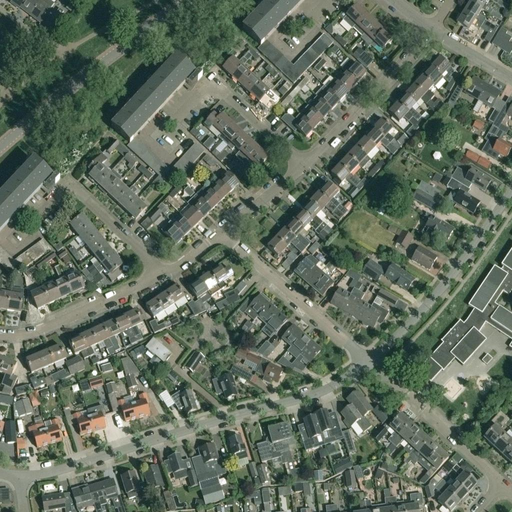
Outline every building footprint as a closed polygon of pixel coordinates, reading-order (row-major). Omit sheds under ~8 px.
[(26,0),(11,0),(10,1),(11,2),(10,4),(15,8),(17,6),(20,9),(26,0)] [(26,0),(20,9),(30,16),(40,2),(42,0),(26,0)] [(252,39),(260,47),(263,45),(261,43),(301,0),(271,0),(242,30),(251,38),(250,38),(251,40),(252,39)] [(483,11),(490,15),(499,21),(501,17),(492,11),(485,7),(489,1),(488,0),(472,0),(470,3),(483,11)] [(488,0),(489,1),(509,13),(511,9),(499,1),(499,0),(488,0)] [(46,7),(40,2),(30,16),(39,24),(50,10),(52,7),(48,4),(46,7)] [(464,13),(475,20),(496,33),(498,30),(485,21),(486,20),(478,15),(481,11),(482,11),(483,11),(470,3),(464,13)] [(365,15),(356,7),(342,21),(351,30),(353,28),(356,25),(365,15)] [(39,24),(41,25),(39,27),(44,30),(45,28),(49,31),(60,17),(59,17),(63,12),(59,9),(56,14),(50,10),(39,24)] [(464,13),(457,24),(468,31),(472,25),(479,30),(480,29),(488,34),(484,40),(489,44),(496,33),(475,20),(464,13)] [(368,31),(374,24),(368,17),(365,15),(356,25),(353,28),(362,37),(365,34),(368,31)] [(383,32),(374,24),(368,31),(365,34),(362,37),(360,39),(365,44),(363,46),(367,50),(371,46),(370,46),(374,42),(383,32)] [(492,45),(497,48),(503,40),(505,36),(505,35),(507,33),(501,29),(492,45)] [(347,43),(351,39),(341,30),(338,34),(347,43)] [(370,46),(371,46),(374,49),(377,46),(383,51),(393,41),(383,32),(374,42),(370,46)] [(328,48),(333,44),(324,35),(320,39),(328,48)] [(334,40),(339,44),(342,40),(338,36),(334,40)] [(511,51),(511,45),(508,43),(511,39),(505,36),(503,40),(497,48),(510,56),(511,51)] [(320,39),(315,44),(324,53),(328,48),(320,39)] [(347,44),(342,40),(339,44),(343,48),(347,44)] [(257,50),(262,55),(271,45),(266,41),(263,45),(260,47),(257,50)] [(319,57),(324,53),(315,44),(310,49),(319,57)] [(262,55),(266,59),(275,49),(271,45),(262,55)] [(331,50),(335,54),(338,51),(339,49),(335,46),(331,50)] [(247,53),(237,64),(242,68),(251,57),(255,54),(250,49),(247,53)] [(266,59),(271,63),(280,54),(275,49),(266,59)] [(310,49),(306,53),(315,61),(319,57),(310,49)] [(311,66),(315,61),(306,53),(302,58),(311,66)] [(356,53),(352,56),(357,61),(360,57),(356,53)] [(364,53),(360,57),(357,61),(366,69),(373,61),(364,53)] [(260,58),(255,54),(251,57),(256,62),(260,58)] [(271,63),(276,68),(284,58),(280,54),(271,63)] [(443,57),(441,59),(440,58),(439,59),(438,58),(433,63),(434,64),(431,68),(443,79),(448,84),(453,87),(456,81),(450,78),(451,76),(455,72),(450,68),(446,64),(448,62),(443,57)] [(121,137),(129,145),(131,142),(129,141),(185,80),(193,87),(202,78),(198,74),(196,77),(175,58),(111,128),(119,136),(120,138),(121,137)] [(276,68),(280,72),(289,63),(284,58),(276,68)] [(302,58),(297,62),(306,71),(311,66),(302,58)] [(223,69),(232,78),(242,68),(237,64),(232,59),(223,69)] [(322,68),(326,63),(322,60),(318,64),(322,68)] [(341,69),(346,74),(347,73),(357,83),(366,74),(355,65),(350,60),(341,69)] [(133,62),(125,71),(134,80),(142,70),(133,62)] [(293,84),(306,71),(297,62),(293,67),(293,84)] [(293,67),(289,63),(280,72),(293,84),(293,67)] [(318,73),(322,68),(318,64),(314,69),(318,73)] [(264,70),(269,74),(273,71),(268,66),(264,70)] [(232,78),(241,87),(244,83),(251,76),(242,68),(232,78)] [(443,79),(431,68),(428,71),(427,70),(425,70),(420,75),(433,87),(435,89),(443,79)] [(269,74),(274,79),(277,75),(273,71),(269,74)] [(347,73),(346,74),(338,83),(348,93),(357,83),(347,73)] [(428,91),(433,87),(420,75),(416,80),(416,81),(417,83),(414,86),(430,101),(434,97),(428,91)] [(241,87),(250,95),(260,85),(251,76),(244,83),(241,87)] [(306,78),(301,82),(305,86),(309,81),(306,78)] [(487,86),(474,78),(465,93),(478,101),(479,99),(487,86)] [(340,102),(348,93),(338,83),(334,79),(326,88),(329,92),(340,102)] [(301,91),(305,86),(301,82),(297,87),(301,91)] [(291,88),(286,84),(283,88),(288,92),(291,88)] [(250,95),(259,103),(269,93),(260,85),(250,95)] [(430,101),(414,86),(406,95),(416,105),(421,100),(430,109),(433,112),(438,108),(434,104),(430,101)] [(449,101),(454,104),(463,89),(458,86),(449,101)] [(478,101),(491,109),(500,94),(498,92),(498,90),(494,88),(492,89),(487,86),(479,99),(478,101)] [(315,96),(316,96),(321,101),(332,111),(340,102),(329,92),(326,88),(324,87),(315,96)] [(278,102),(269,93),(259,103),(269,112),(278,102)] [(416,105),(406,95),(397,104),(408,114),(412,109),(416,105)] [(288,104),(292,100),(289,96),(284,101),(288,104)] [(323,120),(332,111),(321,101),(316,96),(307,105),(308,106),(312,110),(323,120)] [(412,118),(408,114),(397,104),(388,113),(399,123),(404,118),(408,123),(412,118)] [(500,113),(494,124),(492,127),(498,130),(505,134),(505,135),(506,136),(509,131),(500,126),(505,117),(506,117),(507,115),(511,118),(511,105),(511,108),(506,104),(500,113)] [(315,129),(323,120),(312,110),(308,106),(300,115),(315,129)] [(421,118),(412,109),(408,114),(412,118),(417,123),(421,126),(425,121),(421,118)] [(495,110),(488,121),(494,124),(500,113),(495,110)] [(288,116),(286,116),(285,117),(284,117),(281,121),(294,133),(297,130),(306,138),(315,129),(300,115),(294,121),(290,117),(289,116),(288,116)] [(214,116),(204,126),(209,131),(213,127),(221,135),(231,125),(222,116),(218,120),(214,116)] [(421,126),(417,123),(412,118),(408,123),(413,127),(416,131),(421,126)] [(382,120),(373,129),(397,152),(401,147),(397,144),(387,135),(392,130),(382,120)] [(240,133),(231,125),(221,135),(218,138),(228,147),(231,144),(232,143),(240,133)] [(187,126),(183,130),(191,138),(195,135),(187,126)] [(488,143),(483,151),(483,154),(494,160),(496,160),(499,155),(506,159),(511,148),(511,147),(501,141),(505,135),(505,134),(498,130),(492,127),(484,141),(488,143)] [(373,129),(368,135),(365,138),(375,148),(380,144),(389,153),(392,156),(397,152),(373,129)] [(249,142),(240,133),(232,143),(231,144),(228,147),(232,151),(235,148),(240,152),(246,145),(249,142)] [(215,142),(210,138),(202,146),(207,151),(215,142)] [(367,157),(375,148),(365,138),(356,148),(367,157)] [(126,148),(131,152),(139,143),(135,139),(131,142),(129,145),(126,148)] [(114,142),(105,151),(110,155),(119,146),(114,142)] [(246,163),(249,161),(255,153),(258,150),(249,142),(246,145),(240,152),(235,157),(244,165),(246,163)] [(143,147),(139,143),(131,152),(135,156),(143,147)] [(204,153),(195,145),(191,149),(200,157),(204,153)] [(135,156),(140,160),(148,151),(143,147),(135,156)] [(367,157),(356,148),(348,157),(358,166),(362,170),(370,161),(367,157)] [(191,149),(187,154),(196,162),(200,157),(191,149)] [(251,165),(252,164),(258,169),(268,159),(258,150),(255,153),(249,161),(246,163),(248,166),(251,165)] [(144,164),(152,155),(148,151),(140,160),(144,164)] [(220,155),(215,151),(211,154),(216,159),(220,155)] [(477,164),(487,171),(491,164),(480,158),(480,159),(468,151),(465,156),(477,164)] [(187,154),(183,158),(192,166),(196,162),(187,154)] [(133,167),(137,163),(128,155),(124,159),(133,167)] [(144,164),(149,168),(157,159),(152,155),(144,164)] [(216,159),(221,163),(224,160),(220,155),(216,159)] [(94,183),(98,186),(109,175),(101,167),(106,161),(101,156),(87,170),(88,171),(89,171),(92,174),(89,178),(90,179),(88,180),(93,184),(94,183)] [(207,156),(202,161),(206,164),(208,165),(210,166),(213,166),(215,165),(217,163),(211,158),(210,159),(207,156)] [(339,166),(350,176),(358,166),(348,157),(339,166)] [(188,171),(192,166),(183,158),(178,162),(188,171)] [(153,172),(161,163),(157,159),(149,168),(153,172)] [(0,229),(43,184),(50,191),(59,181),(55,178),(53,180),(33,161),(0,196),(0,229)] [(178,162),(174,167),(183,175),(188,171),(178,162)] [(381,162),(376,166),(380,170),(384,165),(381,162)] [(125,176),(128,171),(119,163),(115,168),(125,176)] [(153,172),(157,176),(166,168),(161,163),(153,172)] [(339,166),(330,175),(341,185),(346,180),(350,176),(339,166)] [(376,174),(380,170),(376,166),(372,171),(376,174)] [(147,172),(141,167),(137,171),(143,176),(147,172)] [(174,167),(170,171),(176,176),(179,180),(183,175),(174,167)] [(162,180),(170,172),(166,168),(157,176),(159,178),(162,180)] [(195,176),(199,172),(195,168),(191,173),(195,176)] [(472,185),(484,193),(491,182),(472,170),(467,178),(464,177),(466,174),(457,169),(451,179),(451,180),(470,191),(468,190),(472,185)] [(102,190),(101,192),(105,196),(107,195),(118,184),(122,180),(113,171),(109,175),(98,186),(102,190)] [(170,171),(170,172),(162,180),(164,183),(167,185),(176,176),(170,171)] [(220,176),(224,179),(219,184),(229,194),(238,186),(228,176),(229,175),(225,171),(220,176)] [(143,176),(149,181),(152,177),(147,172),(143,176)] [(234,176),(238,180),(242,177),(237,172),(234,176)] [(191,173),(187,178),(190,181),(195,176),(191,173)] [(363,188),(359,184),(350,176),(346,180),(355,189),(359,193),(363,188)] [(164,183),(162,180),(159,178),(152,185),(158,190),(164,183)] [(363,188),(367,183),(364,180),(359,184),(363,188)] [(454,203),(472,215),(479,204),(467,196),(470,191),(451,180),(446,188),(459,195),(454,203)] [(128,193),(118,184),(107,195),(117,204),(128,193)] [(220,203),(229,194),(219,184),(210,193),(220,203)] [(331,189),(327,185),(318,194),(329,204),(343,217),(353,207),(348,203),(343,208),(333,199),(338,194),(337,194),(340,191),(334,186),(331,189)] [(178,187),(174,191),(176,193),(177,195),(182,190),(178,187)] [(173,200),(177,195),(176,193),(174,191),(169,196),(173,200)] [(117,204),(126,213),(137,201),(128,193),(117,204)] [(210,193),(201,202),(211,212),(220,203),(210,193)] [(325,208),(332,214),(331,215),(339,222),(343,217),(329,204),(318,194),(310,203),(320,213),(325,208)] [(211,212),(201,202),(196,196),(191,200),(197,206),(192,210),(202,220),(211,212)] [(126,213),(135,221),(146,210),(137,201),(126,213)] [(310,203),(301,212),(312,222),(316,217),(320,213),(310,203)] [(164,216),(168,211),(161,205),(157,210),(161,213),(164,216)] [(161,214),(157,210),(148,219),(152,223),(161,214)] [(192,210),(183,219),(193,229),(202,220),(192,210)] [(312,222),(301,212),(293,221),(303,231),(308,226),(312,222)] [(422,235),(435,243),(438,238),(447,242),(454,230),(437,220),(437,221),(432,218),(432,217),(427,213),(422,220),(428,224),(422,235)] [(70,227),(78,237),(90,227),(82,217),(70,227)] [(312,222),(319,228),(322,232),(328,237),(332,232),(323,224),(316,217),(312,222)] [(184,238),(193,229),(183,219),(174,227),(184,238)] [(306,250),(310,245),(299,235),(303,231),(293,221),(284,230),(306,250)] [(318,236),(322,232),(319,228),(312,222),(308,226),(315,232),(314,233),(318,236)] [(78,237),(86,247),(98,237),(90,227),(78,237)] [(174,227),(165,236),(175,246),(184,238),(174,227)] [(17,228),(11,235),(21,243),(26,237),(17,228)] [(276,239),(286,249),(291,245),(301,255),(306,250),(284,230),(276,239)] [(413,238),(402,232),(395,244),(406,251),(413,238)] [(106,247),(98,237),(86,247),(94,257),(100,252),(106,247)] [(276,239),(267,249),(278,258),(286,249),(276,239)] [(43,241),(38,244),(45,254),(50,251),(43,241)] [(312,256),(320,246),(316,243),(307,252),(312,256)] [(41,258),(45,254),(38,244),(33,248),(41,258)] [(60,244),(54,249),(57,253),(63,249),(60,244)] [(81,258),(85,255),(77,244),(73,246),(81,258)] [(96,271),(102,267),(103,266),(114,257),(106,247),(100,252),(94,257),(98,262),(92,266),(96,271)] [(36,261),(41,258),(33,248),(29,251),(36,261)] [(73,257),(77,254),(73,248),(68,251),(73,257)] [(429,272),(437,259),(419,248),(411,261),(429,272)] [(511,316),(494,305),(502,292),(508,296),(511,291),(511,250),(501,266),(503,268),(500,272),(494,268),(468,307),(474,310),(466,322),(463,325),(459,321),(441,342),(443,344),(418,372),(430,383),(442,371),(443,372),(455,359),(463,366),(486,341),(478,334),(485,323),(511,341),(511,343),(509,348),(511,349),(511,316)] [(31,265),(36,261),(29,251),(24,255),(31,265)] [(57,257),(60,260),(67,255),(64,252),(57,257)] [(291,253),(286,258),(289,261),(293,264),(297,259),(293,256),(291,253)] [(0,265),(2,267),(10,259),(6,254),(0,260),(0,265)] [(42,262),(45,265),(56,257),(53,254),(49,257),(42,262)] [(77,263),(82,260),(77,254),(73,257),(77,263)] [(26,268),(31,265),(24,255),(19,258),(26,268)] [(294,273),(304,281),(315,268),(319,264),(310,256),(306,260),(294,273)] [(122,275),(118,270),(122,267),(114,257),(103,266),(102,267),(96,271),(99,274),(105,270),(110,276),(107,278),(112,284),(122,275)] [(21,272),(26,268),(19,258),(14,262),(21,272)] [(8,273),(13,273),(14,262),(10,259),(2,267),(8,273)] [(396,278),(401,271),(392,265),(387,272),(370,260),(361,273),(376,283),(382,275),(389,280),(393,275),(396,278)] [(38,270),(45,265),(42,262),(35,266),(38,270)] [(72,295),(65,279),(59,266),(54,268),(60,282),(54,285),(61,300),(71,295),(72,295)] [(226,288),(222,283),(233,276),(228,270),(223,273),(220,268),(209,275),(221,292),(226,288)] [(324,276),(315,268),(304,281),(313,289),(324,276)] [(35,273),(32,269),(25,274),(28,278),(35,273)] [(90,276),(86,270),(81,273),(86,279),(90,276)] [(414,280),(401,271),(396,278),(393,275),(389,280),(393,283),(406,292),(414,280)] [(93,283),(95,282),(93,279),(97,276),(95,272),(90,276),(86,279),(96,292),(98,290),(93,283)] [(72,295),(84,289),(77,274),(65,279),(72,295)] [(207,294),(210,299),(221,292),(209,275),(199,282),(207,294)] [(334,284),(324,276),(313,289),(322,297),(334,284)] [(353,280),(349,288),(353,290),(358,283),(353,280)] [(197,301),(207,294),(199,282),(189,289),(197,301)] [(362,285),(358,283),(353,290),(358,293),(362,285)] [(49,305),(61,300),(54,285),(43,290),(42,290),(49,305)] [(176,287),(166,294),(174,306),(184,299),(176,287)] [(380,291),(374,288),(371,293),(377,296),(380,291)] [(350,295),(339,289),(330,304),(341,311),(350,295)] [(37,311),(49,305),(42,290),(43,290),(30,295),(37,311)] [(227,301),(239,296),(235,291),(224,296),(227,301)] [(393,309),(398,301),(380,291),(377,296),(376,299),(393,309)] [(10,296),(0,293),(0,310),(7,312),(8,305),(10,296)] [(156,301),(164,313),(174,306),(166,294),(156,301)] [(341,311),(352,317),(361,301),(350,295),(341,311)] [(7,312),(20,314),(23,298),(10,296),(8,305),(7,312)] [(254,322),(257,318),(269,305),(268,304),(269,302),(264,298),(263,299),(259,297),(248,310),(244,314),(254,322)] [(156,301),(145,308),(153,320),(164,313),(156,301)] [(194,305),(198,311),(200,315),(206,312),(204,308),(199,301),(194,305)] [(219,311),(229,307),(225,301),(215,306),(219,311)] [(361,301),(352,317),(362,323),(368,314),(373,304),(371,307),(361,301)] [(198,311),(194,305),(192,302),(187,306),(192,313),(194,318),(200,315),(198,311)] [(367,327),(368,327),(368,326),(372,329),(375,324),(379,326),(382,321),(384,322),(389,313),(373,304),(368,314),(362,323),(363,323),(362,324),(362,326),(366,328),(367,327)] [(278,313),(269,305),(257,318),(266,326),(278,313)] [(142,340),(136,327),(142,325),(136,312),(125,317),(131,330),(135,338),(137,343),(142,340)] [(278,313),(266,326),(261,332),(270,340),(275,334),(276,334),(287,321),(278,313)] [(131,345),(137,343),(135,338),(131,330),(125,317),(114,322),(120,335),(125,332),(129,341),(131,345)] [(163,325),(158,327),(155,321),(149,324),(154,335),(165,329),(163,325)] [(114,322),(102,328),(111,346),(116,343),(113,338),(120,335),(114,322)] [(303,335),(294,326),(282,340),(291,348),(303,335)] [(112,348),(111,346),(102,328),(91,333),(97,345),(103,343),(107,351),(106,351),(109,356),(114,353),(112,348)] [(91,333),(80,338),(89,358),(94,356),(91,348),(97,345),(91,333)] [(312,343),(303,335),(291,348),(300,356),(312,343)] [(84,360),(89,358),(80,338),(69,343),(75,356),(81,353),(84,360)] [(172,355),(153,339),(145,349),(164,365),(172,355)] [(256,354),(261,357),(270,346),(266,342),(256,354)] [(312,343),(300,356),(291,366),(290,367),(294,369),(302,373),(306,368),(300,363),(304,359),(310,364),(321,351),(312,343)] [(270,346),(261,357),(267,359),(275,350),(270,346)] [(54,365),(66,360),(60,347),(49,352),(54,365)] [(137,359),(136,358),(135,355),(144,350),(142,347),(130,353),(134,361),(137,359)] [(262,360),(261,361),(249,354),(239,349),(236,356),(246,360),(246,361),(258,367),(255,373),(264,377),(265,377),(262,381),(269,384),(272,379),(277,382),(282,372),(277,369),(277,368),(270,365),(270,364),(262,360)] [(43,370),(54,365),(49,352),(37,357),(43,370)] [(196,353),(185,369),(192,374),(199,364),(200,364),(204,359),(196,353)] [(492,360),(487,356),(482,362),(486,366),(492,360)] [(37,357),(26,361),(31,374),(43,370),(37,357)] [(78,358),(72,361),(78,373),(84,370),(78,358)] [(282,367),(287,362),(282,358),(276,364),(282,367)] [(16,365),(5,360),(0,371),(0,373),(5,376),(1,385),(13,390),(17,379),(12,376),(16,365)] [(71,376),(78,373),(72,361),(65,364),(71,376)] [(103,374),(112,371),(110,364),(100,367),(103,374)] [(164,375),(174,384),(179,379),(168,370),(164,375)] [(237,376),(254,386),(258,379),(240,370),(237,376)] [(58,373),(60,378),(61,381),(71,376),(70,374),(66,375),(64,371),(58,373)] [(60,378),(58,373),(51,377),(54,384),(61,381),(60,378)] [(132,376),(125,378),(129,390),(136,388),(132,376)] [(212,381),(217,396),(223,394),(224,394),(226,400),(227,399),(229,400),(231,399),(231,398),(237,396),(234,388),(235,387),(233,381),(231,382),(229,376),(219,380),(219,379),(212,381)] [(46,385),(44,379),(37,381),(36,378),(30,380),(34,390),(46,385)] [(91,390),(103,386),(100,379),(89,382),(91,390)] [(81,380),(72,383),(74,390),(84,388),(81,380)] [(105,386),(108,396),(117,393),(114,383),(105,386)] [(15,390),(17,397),(29,394),(27,386),(15,390)] [(186,414),(197,411),(191,392),(187,393),(184,389),(170,398),(178,411),(184,409),(186,414)] [(28,394),(31,403),(38,401),(35,392),(28,394)] [(373,411),(358,392),(347,400),(352,406),(361,419),(364,417),(373,411)] [(133,405),(137,419),(150,416),(146,404),(148,403),(146,395),(139,397),(140,403),(133,405)] [(161,395),(157,398),(161,403),(165,401),(161,395)] [(15,404),(19,418),(33,414),(29,400),(15,404)] [(125,423),(137,419),(133,405),(125,407),(124,401),(116,403),(119,412),(121,411),(125,423)] [(363,434),(367,431),(372,427),(364,417),(361,419),(352,406),(341,414),(346,420),(344,422),(349,429),(356,424),(363,434)] [(373,411),(383,424),(390,418),(380,406),(373,411)] [(104,416),(102,407),(95,410),(97,416),(89,418),(93,432),(106,429),(102,417),(104,416)] [(327,432),(330,439),(334,438),(335,440),(343,438),(338,423),(330,425),(326,412),(325,412),(324,411),(320,412),(320,414),(314,415),(315,417),(321,434),(322,436),(321,434),(327,432)] [(495,427),(484,440),(493,448),(505,436),(499,431),(509,420),(500,413),(491,423),(495,427)] [(81,436),(93,432),(89,418),(81,420),(79,414),(72,416),(75,425),(77,424),(81,436)] [(395,433),(387,441),(392,445),(410,425),(401,415),(393,423),(389,428),(390,428),(395,433)] [(313,450),(313,447),(317,445),(315,438),(322,436),(321,434),(315,417),(310,419),(309,418),(305,419),(305,420),(304,421),(308,434),(301,437),(306,452),(313,450)] [(382,427),(372,438),(378,443),(388,433),(387,432),(390,428),(389,428),(393,423),(389,420),(383,428),(382,427)] [(60,429),(58,421),(51,423),(53,429),(45,431),(49,445),(61,442),(58,430),(60,429)] [(6,439),(15,438),(14,422),(5,423),(6,439)] [(295,471),(292,462),(288,448),(295,446),(293,439),(291,440),(287,424),(277,427),(287,464),(290,472),(293,485),(305,484),(301,469),(295,471)] [(37,449),(49,445),(45,431),(43,425),(28,429),(31,438),(33,437),(37,449)] [(403,440),(408,445),(420,433),(410,425),(392,445),(396,449),(403,440)] [(279,453),(282,465),(287,464),(277,427),(267,430),(269,437),(268,438),(265,442),(266,444),(256,446),(261,464),(278,459),(276,453),(279,453)] [(408,465),(410,462),(429,442),(420,433),(408,445),(414,450),(404,461),(408,465)] [(505,436),(493,448),(503,457),(511,446),(511,438),(510,441),(505,436)] [(232,456),(233,456),(235,463),(248,459),(246,452),(244,445),(242,445),(240,437),(234,439),(233,438),(231,439),(230,440),(229,441),(231,447),(230,447),(232,456)] [(344,440),(346,447),(352,445),(350,438),(344,440)] [(422,458),(427,463),(439,450),(429,442),(410,462),(414,466),(422,458)] [(206,448),(205,447),(203,448),(202,449),(199,450),(201,457),(191,460),(206,506),(224,500),(217,478),(226,475),(221,459),(217,460),(215,454),(214,455),(211,446),(206,448)] [(511,446),(503,457),(511,465),(511,446)] [(427,463),(433,467),(425,476),(429,479),(448,459),(439,450),(427,463)] [(168,461),(164,463),(168,475),(172,474),(174,478),(180,476),(182,480),(188,478),(183,462),(181,463),(179,456),(168,460),(168,461)] [(253,479),(258,477),(254,464),(248,466),(253,479)] [(342,472),(338,464),(332,467),(336,475),(342,472)] [(360,466),(353,468),(357,480),(364,478),(360,466)] [(456,466),(452,470),(460,478),(455,483),(467,494),(476,485),(456,466)] [(143,471),(149,490),(163,486),(157,467),(143,471)] [(257,469),(261,485),(262,485),(262,487),(270,487),(269,483),(270,482),(265,467),(257,469)] [(187,474),(192,488),(198,486),(194,472),(187,474)] [(356,487),(354,472),(345,473),(347,489),(356,487)] [(136,498),(138,502),(148,499),(143,484),(138,485),(134,474),(121,478),(128,500),(136,498)] [(113,480),(100,484),(106,501),(118,498),(113,480)] [(459,504),(467,494),(455,483),(450,488),(442,481),(438,485),(459,504)] [(425,488),(427,499),(433,498),(430,483),(425,488)] [(102,511),(100,503),(106,501),(100,484),(89,488),(94,505),(95,511),(102,511)] [(448,511),(451,511),(459,504),(438,485),(435,489),(443,497),(438,502),(448,511)] [(77,493),(73,495),(78,511),(82,510),(81,508),(94,505),(89,488),(87,488),(87,486),(80,488),(80,490),(76,491),(77,493)] [(172,511),(175,511),(169,492),(163,494),(168,511),(172,511)] [(254,499),(255,506),(261,505),(260,492),(253,493),(245,496),(246,500),(254,499)] [(411,507),(405,508),(405,511),(417,511),(417,506),(422,505),(421,494),(409,496),(411,507)] [(65,511),(71,511),(70,505),(65,506),(63,495),(42,499),(44,511),(45,511),(65,509),(65,511)] [(391,511),(405,511),(405,508),(396,509),(395,498),(390,499),(391,510),(391,511)] [(391,511),(391,510),(390,499),(384,500),(386,510),(378,511),(391,511)] [(364,502),(366,511),(378,511),(373,511),(371,511),(370,501),(364,502)]
